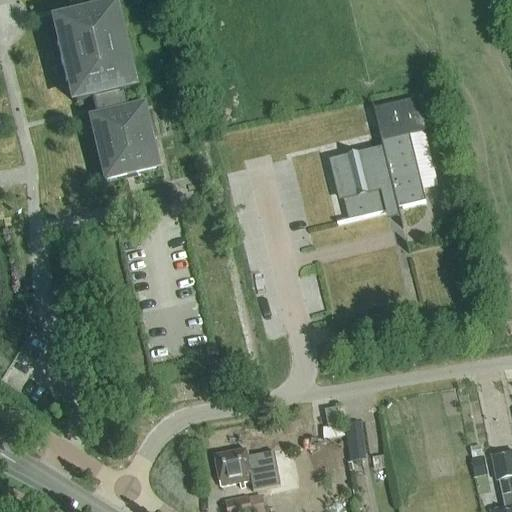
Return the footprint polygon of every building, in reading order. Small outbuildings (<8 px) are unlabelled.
[(59,0),(60,2),(66,0),(70,19),(55,22),(59,42),(55,43),(65,86),(70,85),(74,105),(90,101),(94,120),(88,121),(103,184),(156,172),(141,108),(126,112),(121,94),(128,92),(123,73),(128,72),(117,28),(113,29),(108,10),(102,11),(99,0),(59,0)] [(347,161),(334,164),(348,221),(337,224),(337,225),(387,213),(397,210),(402,229),(403,228),(399,210),(400,209),(425,203),(422,190),(416,192),(412,175),(418,174),(412,148),(406,149),(403,139),(409,137),(427,133),(420,106),(394,112),(393,106),(373,111),(386,162),(375,164),(373,154),(360,158),(359,155),(347,158),(347,161)] [(208,364),(210,374),(234,370),(232,359),(208,364)] [(372,457),(365,421),(344,425),(341,406),(326,409),(332,439),(349,436),(354,460),(372,457)] [(246,451),(214,457),(220,487),(239,484),(240,489),(244,488),(243,483),(250,482),(252,493),(279,488),(273,455),(247,459),(246,451)] [(496,483),(498,483),(504,510),(493,511),(511,511),(511,452),(491,458),(496,483)] [(248,498),(225,503),(226,511),(263,511),(261,497),(248,500),(248,498)]
